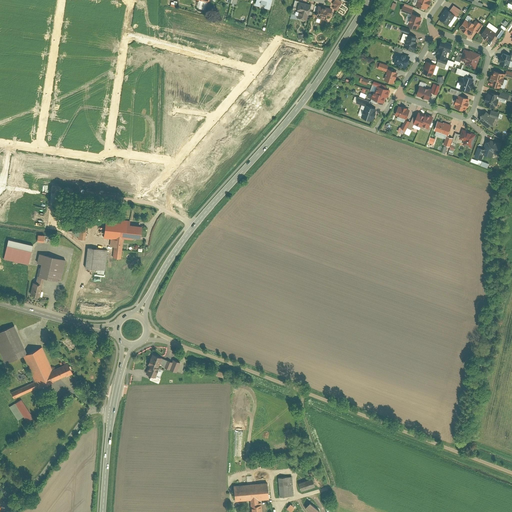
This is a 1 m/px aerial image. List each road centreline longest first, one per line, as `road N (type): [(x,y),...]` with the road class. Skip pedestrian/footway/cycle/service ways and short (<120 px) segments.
road 1 (unclassified): [(147,332),(511,472)]
road 2 (secondary): [(192,228),(276,135),(369,0)]
road 3 (residential): [(435,31),(487,53),(470,113),(396,95)]
road 4 (residential): [(61,0),(39,148)]
road 5 (residential): [(112,411),(86,414),(10,511)]
road 6 (residential): [(256,68),(125,33)]
road 7 (track): [(499,176),(373,131)]
road 8 (residential): [(176,159),(256,68)]
